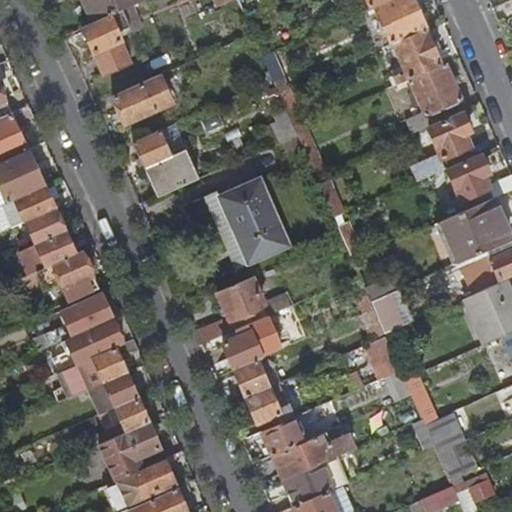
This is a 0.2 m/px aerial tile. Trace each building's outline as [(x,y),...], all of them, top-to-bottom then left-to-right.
[(81,0),(85,8),(91,6),(88,0),(81,0)] [(88,0),(91,6),(98,20),(122,9),(141,0),(88,0)] [(366,0),(371,8),(375,7),(389,0),(366,0)] [(389,0),(375,7),(391,43),(394,42),(425,28),(413,0),(389,0)] [(82,27),(103,76),(131,63),(117,32),(130,26),(122,9),(98,20),(82,27)] [(394,42),(410,79),(442,65),(425,28),(394,42)] [(256,44),(262,57),(272,52),(275,51),(269,39),(256,44)] [(262,57),(272,80),(273,83),(283,78),(272,52),(262,57)] [(442,65),(410,79),(423,111),(405,119),(411,133),(440,121),(436,111),(463,99),(447,63),(442,65)] [(114,95),(126,122),(172,101),(161,74),(114,95)] [(0,116),(10,112),(0,88),(0,116)] [(290,120),(294,130),(305,125),(294,102),(293,103),(287,89),(278,93),(284,107),(287,112),(290,120)] [(0,161),(27,149),(10,112),(0,116),(0,161)] [(276,117),(280,124),(290,120),(287,112),(276,117)] [(428,129),(441,160),(471,147),(466,134),(471,132),(463,114),(441,124),(428,129)] [(276,126),(283,142),(297,136),(294,130),(290,120),(280,124),(276,126)] [(162,128),(174,155),(188,149),(176,122),(162,128)] [(297,136),(315,175),(325,171),(305,125),(294,130),(297,136)] [(268,130),(275,146),(283,142),(276,126),(268,130)] [(134,141),(146,168),(174,155),(162,128),(134,141)] [(0,193),(3,193),(7,202),(15,198),(43,186),(27,149),(0,161),(0,193)] [(146,168),(159,197),(201,178),(188,149),(174,155),(146,168)] [(437,155),(409,167),(416,182),(444,170),(437,155)] [(449,171),(462,201),(489,189),(493,198),(511,190),(511,175),(511,176),(490,186),(486,177),(490,175),(482,157),(449,171)] [(204,195),(235,268),(289,245),(259,177),(218,195),(216,190),(204,195)] [(318,184),(333,218),(343,213),(328,179),(318,184)] [(15,198),(25,220),(53,208),(43,186),(15,198)] [(1,204),(10,227),(25,220),(15,198),(7,202),(1,204)] [(442,220),(460,262),(511,240),(493,198),(442,220)] [(25,220),(36,243),(64,231),(53,208),(25,220)] [(342,236),(352,259),(362,255),(347,223),(337,227),(342,236)] [(36,243),(21,250),(30,272),(74,253),(64,231),(36,243)] [(30,272),(13,280),(19,294),(42,284),(43,287),(59,280),(68,300),(98,287),(82,250),(74,253),(30,272)] [(511,251),(496,259),(499,267),(504,279),(511,275),(511,251)] [(469,280),(475,294),(505,281),(504,279),(499,267),(469,280)] [(347,280),(362,313),(373,308),(370,301),(364,286),(359,275),(347,280)] [(216,291),(227,317),(195,331),(200,344),(234,329),(229,319),(263,305),(262,303),(250,276),(216,291)] [(364,286),(370,301),(389,293),(393,291),(386,276),(364,286)] [(467,297),(487,343),(511,331),(511,292),(506,280),(505,281),(475,294),(467,297)] [(262,303),(263,305),(267,315),(292,304),(286,291),(262,303)] [(61,309),(68,326),(46,336),(50,345),(60,341),(65,339),(112,318),(100,292),(61,309)] [(373,308),(384,333),(403,324),(389,293),(370,301),(373,308)] [(263,305),(229,319),(234,329),(266,315),(267,315),(263,305)] [(266,315),(234,329),(238,338),(270,324),(266,315)] [(112,318),(65,339),(76,364),(102,352),(123,343),(112,318)] [(223,344),(234,369),(256,360),(281,349),(270,324),(238,338),(223,344)] [(366,345),(381,378),(390,374),(401,369),(386,336),(366,345)] [(76,364),(65,339),(60,341),(66,353),(48,361),(54,373),(64,369),(76,364)] [(76,364),(64,369),(70,383),(53,390),(58,402),(89,388),(125,372),(119,359),(119,358),(138,350),(133,339),(123,343),(102,352),(76,364)] [(119,359),(125,372),(129,370),(124,357),(119,359)] [(234,369),(245,397),(268,387),(256,360),(234,369)] [(390,374),(400,399),(412,394),(405,378),(401,369),(390,374)] [(89,388),(95,401),(110,394),(115,406),(136,397),(125,372),(89,388)] [(413,397),(422,419),(425,424),(436,419),(417,373),(405,378),(412,394),(413,397)] [(245,397),(258,425),(271,419),(274,425),(292,417),(286,404),(277,407),(268,387),(245,397)] [(95,401),(100,413),(115,406),(110,394),(95,401)] [(115,406),(126,432),(147,422),(136,397),(115,406)] [(428,424),(434,437),(455,428),(450,415),(428,424)] [(274,425),(260,431),(271,455),(281,451),(303,441),(292,417),(274,425)] [(414,422),(424,447),(433,443),(431,438),(425,424),(422,419),(414,422)] [(126,432),(100,443),(108,463),(135,451),(138,457),(158,448),(147,422),(126,432)] [(433,443),(437,452),(460,442),(455,428),(434,437),(431,438),(433,443)] [(281,451),(292,475),(336,456),(355,448),(349,434),(331,442),(327,431),(303,441),(281,451)] [(437,452),(443,465),(445,465),(466,455),(460,442),(437,452)] [(108,463),(116,480),(135,471),(142,468),(138,457),(135,451),(108,463)] [(445,465),(451,479),(472,469),(466,455),(445,465)] [(282,480),(294,506),(325,492),(347,482),(336,456),(292,475),(282,480)] [(135,471),(145,496),(173,483),(163,459),(142,468),(135,471)] [(116,480),(128,508),(147,499),(145,496),(135,471),(116,480)] [(464,480),(473,501),(493,492),(484,472),(464,480)] [(452,486),(463,511),(478,511),(473,501),(464,480),(452,486)] [(129,511),(186,511),(175,487),(147,499),(128,508),(129,511)] [(294,506),(296,511),(355,511),(334,511),(325,492),(294,506)]
